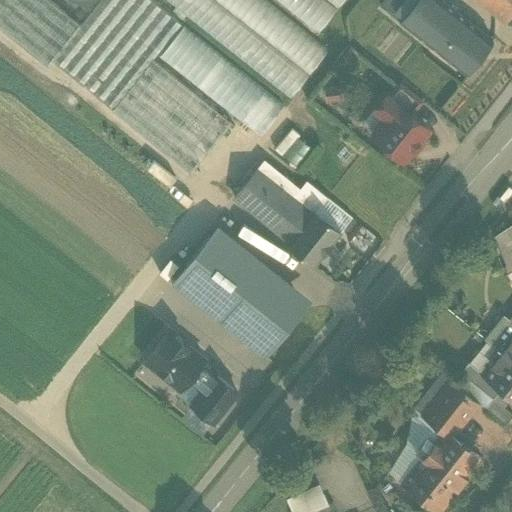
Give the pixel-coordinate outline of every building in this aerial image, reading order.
[(0,0),(0,28),(47,66),(53,59),(80,26),(48,0),(0,0)] [(100,0),(80,26),(53,59),(113,107),(152,59),(180,24),(149,0),(100,0)] [(327,50),(263,0),(165,0),(289,98),(327,50)] [(342,0),(275,0),(317,33),(342,0)] [(415,0),(383,0),(379,5),(399,20),(415,0)] [(439,0),(415,0),(399,20),(437,51),(463,19),(439,0)] [(511,15),(511,2),(509,0),(477,0),(506,23),(511,15)] [(425,54),(374,13),(351,42),(401,83),(425,54)] [(463,19),(437,51),(465,73),(490,41),(463,19)] [(283,106),(183,26),(159,56),(259,136),(283,106)] [(230,122),(152,59),(113,107),(111,110),(189,173),(230,122)] [(421,101),(399,83),(388,97),(410,115),(421,101)] [(410,115),(388,97),(383,97),(375,107),(376,111),(385,118),(373,133),(373,137),(400,160),(405,159),(426,132),(426,128),(410,115)] [(290,163),(307,145),(289,127),(272,145),(290,163)] [(298,190),(262,161),(256,169),(292,198),(298,190)] [(292,198),(256,169),(234,196),(288,239),(311,210),(298,200),(297,202),(292,198)] [(298,190),(292,198),(297,202),(298,200),(311,210),(314,212),(326,197),(305,180),(298,190)] [(351,217),(326,197),(314,212),(339,232),(351,217)] [(314,212),(311,210),(288,239),(285,243),(313,265),(339,232),(314,212)] [(511,220),(489,231),(509,278),(511,276),(511,220)] [(171,281),(265,356),(310,300),(215,224),(171,281)] [(203,359),(168,331),(143,360),(180,388),(186,380),(200,363),(203,359)] [(511,336),(511,338),(502,339),(496,347),(511,360),(511,336)] [(511,360),(496,347),(489,355),(491,363),(483,372),(482,374),(491,382),(511,398),(511,360)] [(214,374),(200,363),(186,380),(201,391),(214,374)] [(483,372),(472,364),(463,376),(484,392),(491,382),(482,374),(483,372)] [(236,392),(214,374),(201,391),(186,380),(180,388),(176,393),(212,421),(236,392)] [(477,403),(449,381),(422,415),(441,430),(443,428),(452,434),(477,403)] [(511,414),(511,413),(492,397),(484,408),(504,424),(511,414)] [(441,430),(433,441),(426,436),(414,450),(421,455),(401,481),(437,510),(480,457),(452,434),(443,428),(441,430)] [(307,511),(328,503),(320,483),(285,498),(291,511),(307,511)] [(337,511),(333,501),(328,503),(307,511),(337,511)]
